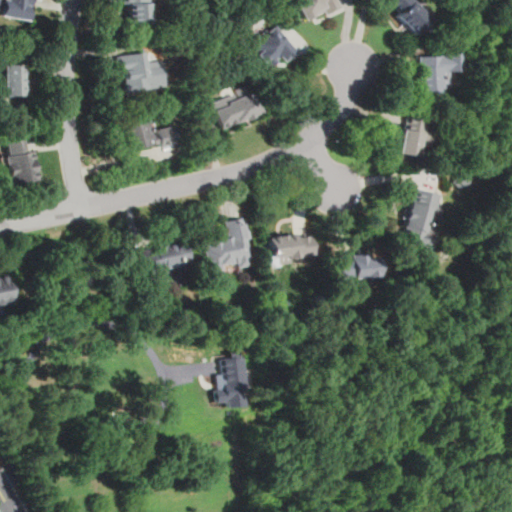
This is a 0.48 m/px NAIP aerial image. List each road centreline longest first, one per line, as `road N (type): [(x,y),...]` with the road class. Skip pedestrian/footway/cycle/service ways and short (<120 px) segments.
road 1 (residential): [(0,224),(210,181),(281,157),(324,125),(345,100),(356,68)]
road 2 (residential): [(82,207),(68,136),(71,0)]
